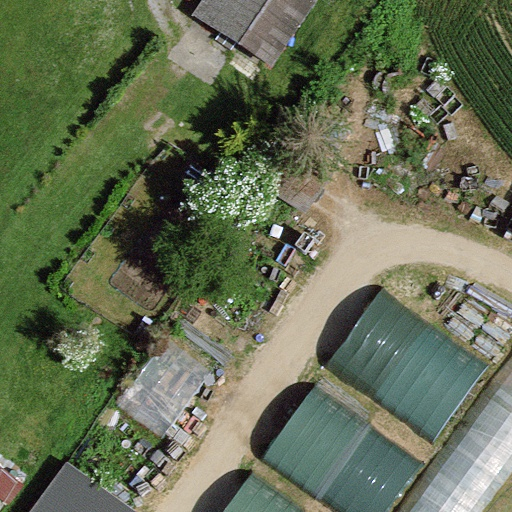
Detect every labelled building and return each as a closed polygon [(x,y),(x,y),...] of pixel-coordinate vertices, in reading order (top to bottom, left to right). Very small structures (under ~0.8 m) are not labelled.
[(317,0),(209,0),(197,18),(272,68),(317,0)] [(390,288),(342,360),(453,433),(502,360),(390,288)] [(485,511),(511,470),(511,355),(412,511),(485,511)] [(326,384),(278,454),(362,511),(396,511),(434,459),(326,384)] [(79,455),(37,511),(146,511),(150,507),(79,455)] [(320,511),(261,473),(235,511),(320,511)]
